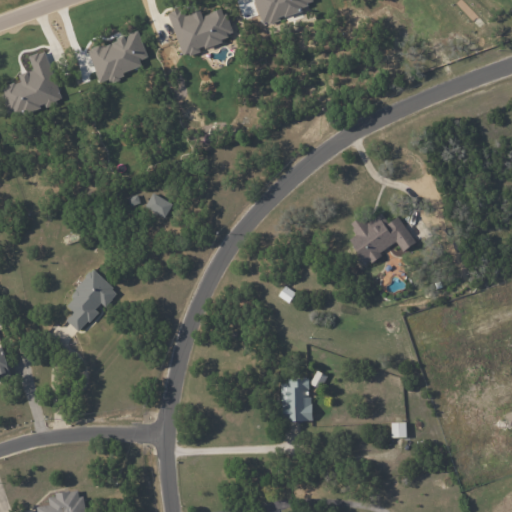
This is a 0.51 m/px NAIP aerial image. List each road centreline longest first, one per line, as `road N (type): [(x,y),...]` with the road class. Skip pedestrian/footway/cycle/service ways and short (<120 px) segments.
road 1 (residential): [(511,65),(347,134),(290,175),(238,228),(189,317),(171,396),(176,511)]
road 2 (residential): [(169,434),(0,456)]
